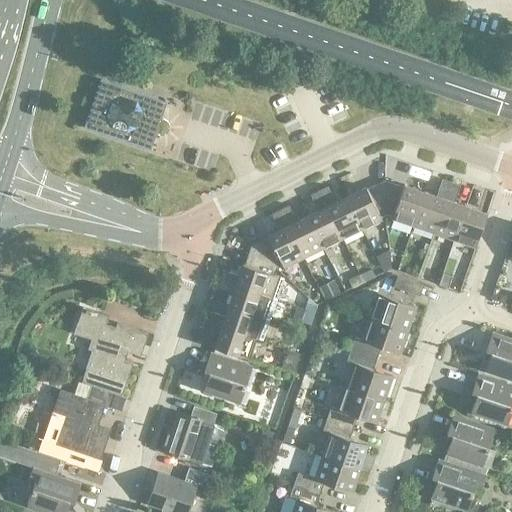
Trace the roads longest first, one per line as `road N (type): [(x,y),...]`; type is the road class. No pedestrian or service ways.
road 1 (unclassified): [(203,223),(394,129),(511,167)]
road 2 (residential): [(108,511),(195,247)]
road 3 (residential): [(374,489),(433,314),(470,313)]
road 4 (secondary): [(0,178),(51,0)]
road 5 (unclassified): [(137,228),(0,179)]
road 6 (unclassified): [(0,208),(137,228)]
road 7 (unclassified): [(470,313),(511,190)]
